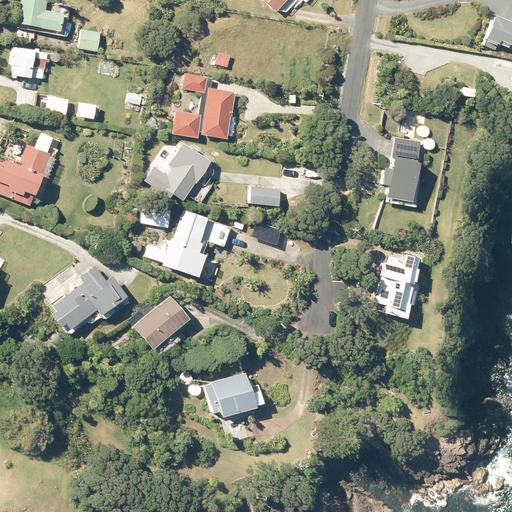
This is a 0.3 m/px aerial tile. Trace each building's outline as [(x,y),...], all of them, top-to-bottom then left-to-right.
[(19,0),(15,23),(59,31),(62,14),(44,11),(45,0),(19,0)] [(262,0),(275,12),(282,4),(293,13),(302,4),(297,0),(262,0)] [(511,23),(495,15),(483,40),(505,50),(508,45),(511,46),(511,23)] [(99,32),(80,29),(76,48),(96,52),(99,32)] [(46,59),(47,53),(12,47),(9,65),(12,66),(10,77),(14,78),(14,76),(29,78),(30,76),(41,78),(43,68),(46,68),(47,59),(46,59)] [(60,53),(49,52),(49,63),(60,63),(60,53)] [(228,59),(216,56),(214,64),(226,67),(228,59)] [(467,69),(454,69),(453,80),(466,81),(467,69)] [(183,73),(181,89),(204,92),(206,76),(183,73)] [(462,87),(461,95),(473,97),(474,89),(462,87)] [(208,88),(200,135),(225,139),(228,117),(230,117),(234,95),(232,95),(233,92),(208,88)] [(141,94),(126,92),(125,103),(140,105),(141,94)] [(200,115),(175,111),(171,134),(196,138),(200,115)] [(426,125),(416,129),(425,151),(435,146),(426,125)] [(386,173),(385,178),(390,179),(387,198),(412,203),(419,165),(415,164),(419,143),(396,138),(392,159),(394,160),(391,174),(386,173)] [(0,194),(29,206),(48,154),(25,145),(18,163),(15,162),(14,165),(0,159),(0,194)] [(186,147),(159,187),(180,201),(197,177),(198,178),(208,163),(186,147)] [(284,164),(282,171),(291,174),(292,167),(284,164)] [(279,190),(250,187),(248,204),(277,207),(279,190)] [(141,208),(138,223),(167,228),(169,213),(141,208)] [(170,239),(161,265),(198,277),(205,256),(201,255),(206,241),(222,246),(228,226),(182,211),(173,240),(170,239)] [(374,298),(387,301),(384,311),(405,316),(403,321),(409,323),(418,286),(414,285),(418,270),(415,269),(416,264),(414,263),(415,258),(398,254),(395,264),(387,262),(384,273),(381,272),(374,298)] [(51,306),(56,313),(51,317),(59,328),(64,325),(68,330),(95,311),(99,316),(126,297),(111,277),(104,282),(93,267),(79,277),(83,282),(51,306)] [(126,320),(152,351),(188,320),(168,296),(152,310),(146,303),(126,320)] [(203,371),(205,379),(213,377),(211,370),(203,371)] [(245,374),(204,385),(212,414),(219,412),(221,418),(255,409),(245,374)]
